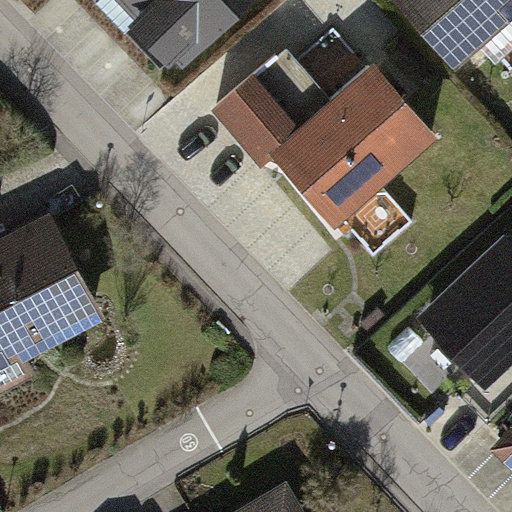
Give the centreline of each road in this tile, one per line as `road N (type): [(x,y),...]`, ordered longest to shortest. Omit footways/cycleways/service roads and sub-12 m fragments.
road 1 (residential): [(0,13),(305,342)]
road 2 (residential): [(58,511),(186,436),(305,342)]
road 3 (residential): [(305,342),(479,511)]
